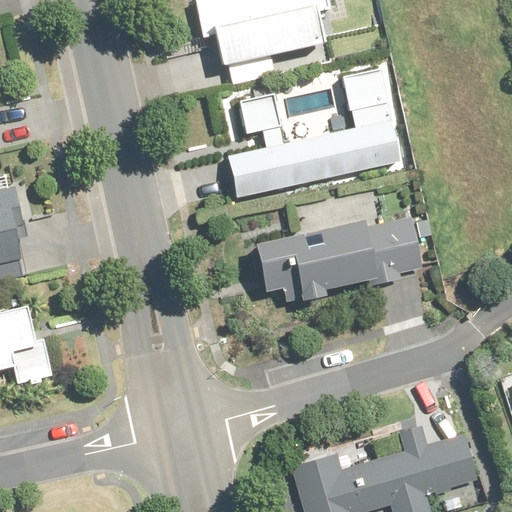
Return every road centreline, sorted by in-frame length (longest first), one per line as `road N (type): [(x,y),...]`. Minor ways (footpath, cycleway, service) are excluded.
road 1 (residential): [(175,433),(441,362)]
road 2 (tertiary): [(82,0),(134,235)]
road 3 (residential): [(0,474),(175,433)]
road 4 (tertiary): [(134,235),(160,263),(176,331),(160,370)]
road 5 (tertiary): [(160,370),(138,340),(123,271),(134,235)]
